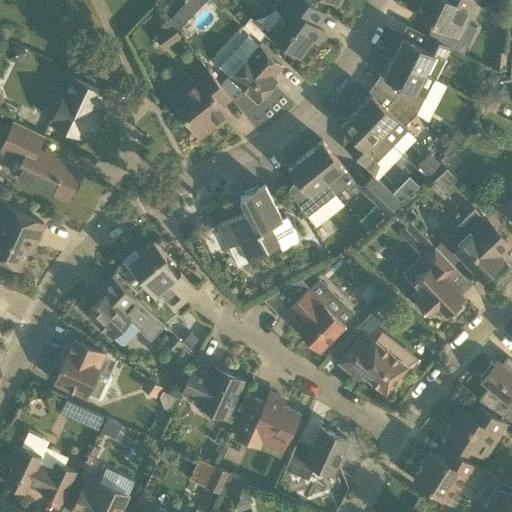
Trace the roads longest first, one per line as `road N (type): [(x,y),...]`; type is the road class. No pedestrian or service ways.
road 1 (residential): [(0,400),(49,297),(99,230),(188,179)]
road 2 (residential): [(188,179),(243,154),(324,90),(382,0)]
road 3 (residential): [(397,438),(228,328)]
road 4 (residential): [(99,0),(188,179)]
road 5 (residential): [(397,438),(448,364),(511,303)]
